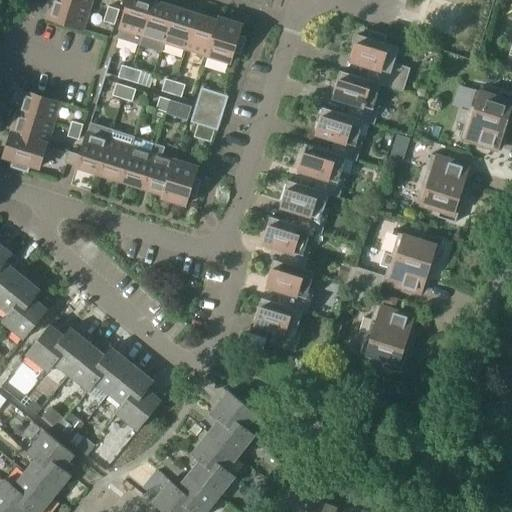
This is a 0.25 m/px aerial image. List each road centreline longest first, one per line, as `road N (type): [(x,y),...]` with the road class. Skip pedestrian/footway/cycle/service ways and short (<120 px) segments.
road 1 (unclassified): [(349,446),(456,476),(456,432),(511,253)]
road 2 (residential): [(222,255),(302,0)]
road 3 (residential): [(203,374),(173,358),(42,232),(45,200)]
road 4 (residential): [(222,255),(45,200)]
road 5 (residential): [(0,113),(20,47),(95,73)]
road 6 (residential): [(203,374),(234,292),(237,267),(222,255)]
